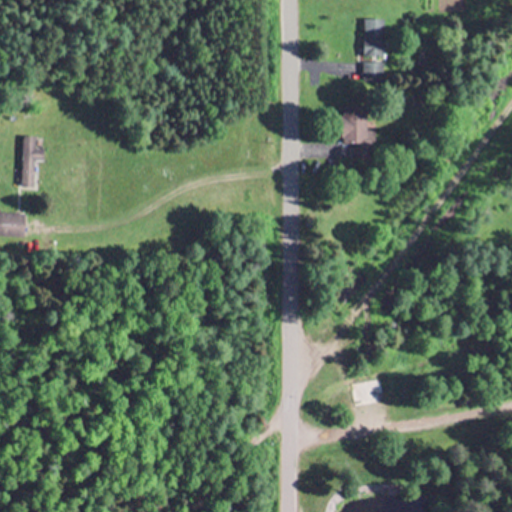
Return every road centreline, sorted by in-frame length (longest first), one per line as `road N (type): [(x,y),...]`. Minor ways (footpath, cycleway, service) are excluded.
road 1 (track): [(511,90),(286,397),(182,511)]
road 2 (residential): [(286,397),(285,0)]
